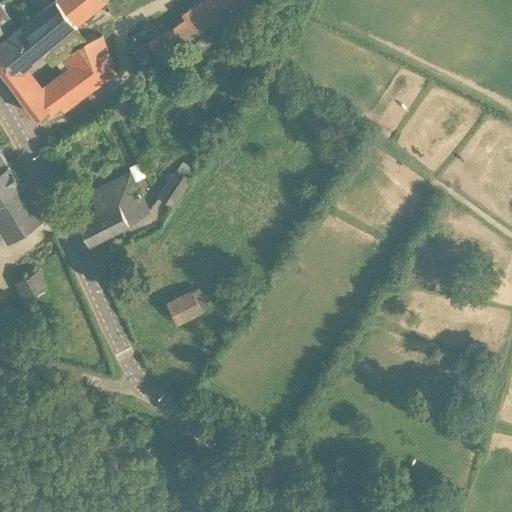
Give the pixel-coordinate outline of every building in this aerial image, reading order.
[(43,47),(74,22),(56,0),(52,0),(37,12),(31,17),(0,42),(0,65),(7,75),(10,78),(19,90),(38,116),(57,101),(64,111),(115,72),(101,34),(85,40),(61,56),(72,71),(43,93),(22,64),(43,47)] [(27,0),(37,12),(52,0),(27,0)] [(101,0),(56,0),(74,22),(76,24),(102,1),(101,0)] [(213,24),(197,2),(181,14),(184,19),(148,42),(160,60),(185,43),(202,32),(213,24)] [(0,30),(3,29),(2,28),(12,21),(0,4),(0,30)] [(208,41),(202,32),(185,43),(191,53),(208,41)] [(139,106),(133,94),(112,105),(118,117),(139,106)] [(0,223),(10,239),(42,218),(22,184),(0,150),(0,223)] [(175,171),(158,196),(172,206),(189,180),(188,180),(194,171),(183,163),(176,171),(175,171)] [(147,211),(140,195),(141,195),(139,191),(138,191),(129,175),(91,193),(99,210),(79,220),(88,239),(147,211)] [(20,279),(29,295),(46,286),(38,270),(20,279)] [(202,309),(192,290),(167,303),(177,322),(202,309)]
